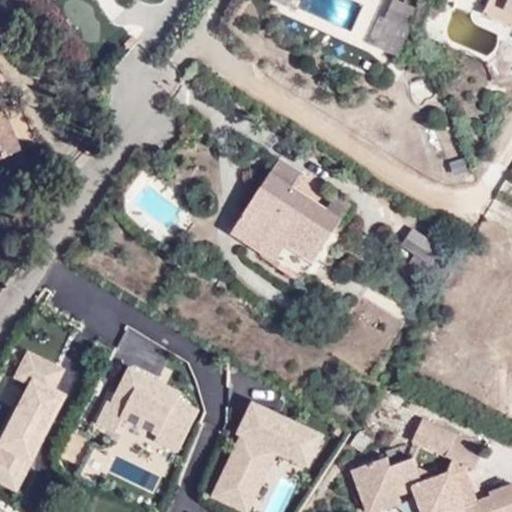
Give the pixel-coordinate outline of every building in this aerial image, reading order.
[(399,0),(393,0),(374,44),(398,55),(420,9),(399,0)] [(511,0),(501,0),(494,15),(511,22),(511,0)] [(0,163),(20,155),(4,118),(0,119),(0,163)] [(312,172),(284,155),(250,213),(269,227),(259,245),(283,260),(291,245),(322,264),(350,218),(332,207),(303,188),(312,172)] [(341,192),(332,207),(350,218),(359,203),(341,192)] [(269,227),(250,213),(239,232),(259,245),(269,227)] [(438,242),(408,224),(398,239),(410,247),(402,260),(421,271),(438,242)] [(63,306),(93,299),(87,275),(57,282),(63,306)] [(0,482),(19,492),(69,395),(56,388),(65,370),(27,351),(13,378),(27,385),(0,438),(0,482)] [(178,398),(180,391),(129,365),(113,399),(108,398),(106,402),(108,403),(98,420),(116,431),(125,416),(157,434),(155,440),(175,451),(197,409),(178,398)] [(309,466),(324,435),(252,400),(237,432),(244,436),(215,494),(247,510),(276,450),(309,466)] [(369,468),(381,505),(405,497),(419,491),(427,511),(511,511),(511,489),(497,495),(498,498),(485,503),(478,507),(467,485),(473,475),(475,468),(482,471),(491,451),(428,423),(419,443),(458,460),(449,480),(424,470),(417,461),(398,467),(393,459),(369,468)] [(381,505),(369,468),(359,472),(373,511),(384,511),(406,504),(405,497),(381,505)] [(478,507),(485,503),(473,475),(467,485),(478,507)]
